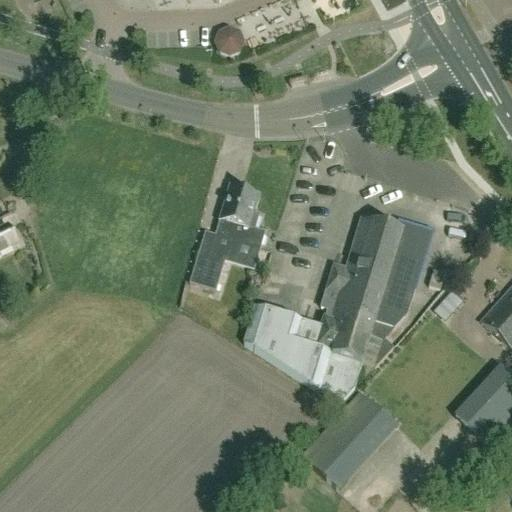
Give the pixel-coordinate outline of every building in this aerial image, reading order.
[(243,30),(216,31),(218,59),(244,57),(243,30)] [(251,216),(256,199),(230,192),(226,208),(224,207),(219,224),(214,239),(204,236),(189,287),(215,295),(224,265),(253,274),(265,235),(254,232),(258,218),(251,216)] [(371,226),(361,223),(345,273),(333,269),(320,311),(332,315),(330,324),(323,322),(321,331),(255,310),(243,348),(338,410),(355,391),(361,368),(372,372),(374,372),(393,351),(383,343),(406,318),(431,236),(398,226),(396,233),(371,225),(371,226)] [(0,256),(17,248),(7,228),(1,231),(1,230),(0,230),(0,256)] [(439,293),(444,277),(432,274),(428,290),(439,293)] [(511,354),(511,291),(482,325),(511,354)] [(489,452),(511,426),(511,382),(500,371),(454,421),(489,452)] [(338,494),(395,434),(359,401),(303,462),(338,494)]
